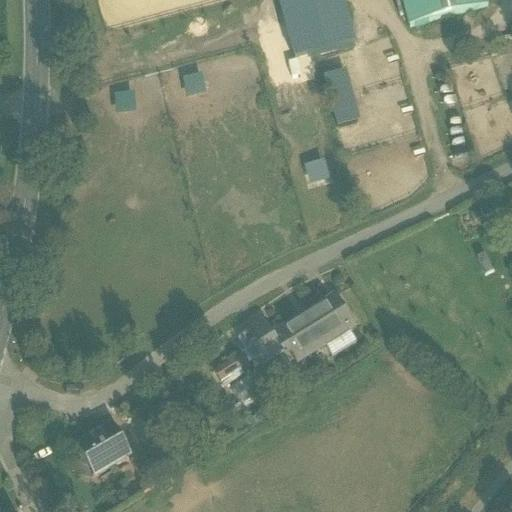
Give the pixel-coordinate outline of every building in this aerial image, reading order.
[(485,0),(400,0),(409,30),(488,8),(485,0)] [(335,298),(276,335),(295,365),(324,347),(332,361),(356,346),(348,332),(354,328),(335,298)] [(263,326),(247,337),(260,357),(266,353),(267,354),(277,348),(263,326)] [(260,357),(251,363),(257,372),(272,363),(267,354),(266,353),(260,357)] [(245,354),(213,375),(219,383),(251,363),(245,354)] [(257,372),(229,391),(243,412),(300,376),(285,354),(272,363),(257,372)] [(110,428),(74,450),(74,451),(78,448),(94,475),(90,477),(91,478),(127,456),(110,428)]
